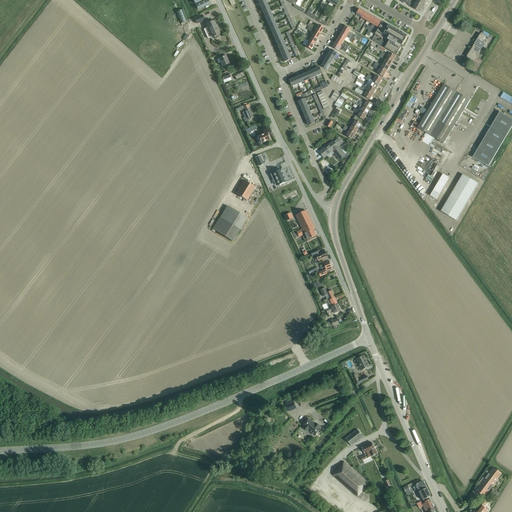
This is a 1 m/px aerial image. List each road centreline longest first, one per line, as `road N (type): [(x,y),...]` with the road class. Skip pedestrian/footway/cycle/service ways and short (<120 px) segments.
road 1 (unclassified): [(0,450),(90,446),(156,429),(369,339)]
road 2 (tertiary): [(334,209),(433,36)]
road 3 (residential): [(284,148),(356,301)]
road 4 (unclassified): [(284,148),(218,0)]
road 5 (residential): [(319,201),(326,189),(281,73)]
road 6 (unclassified): [(428,478),(383,430),(381,368)]
